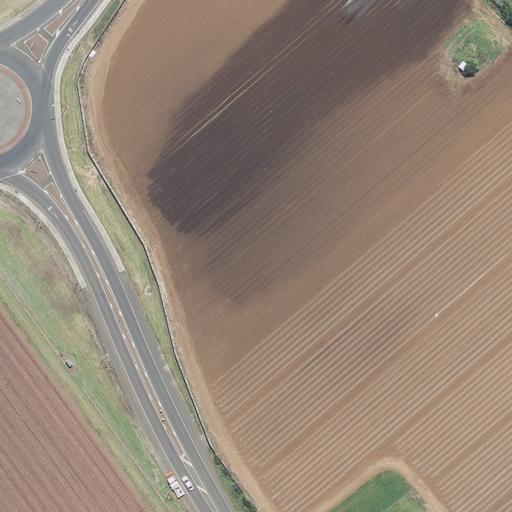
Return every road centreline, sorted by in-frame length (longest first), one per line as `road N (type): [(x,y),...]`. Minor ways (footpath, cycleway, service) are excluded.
road 1 (tertiary): [(40,122),(216,511)]
road 2 (tertiary): [(214,511),(174,460),(63,224),(34,192),(0,172)]
